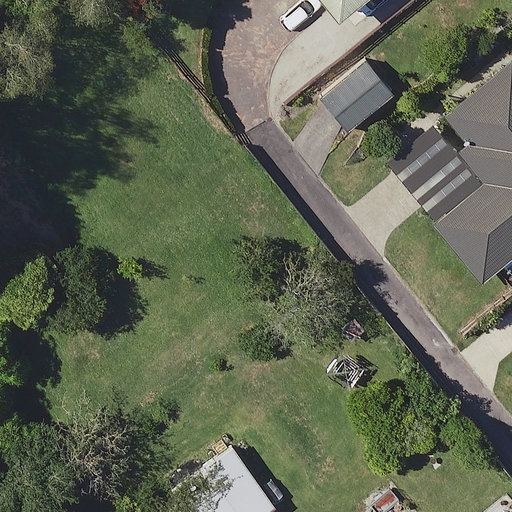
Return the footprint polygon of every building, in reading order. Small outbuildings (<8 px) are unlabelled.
[(324,0),(343,23),(372,0),(324,0)] [(346,131),(396,84),(368,53),(317,100),(346,131)] [(511,64),(509,60),(445,113),(469,142),(460,150),(488,183),(438,224),(482,277),(511,252),(511,64)] [(273,511),(277,510),(226,438),(172,476),(182,490),(150,511),(273,511)] [(511,511),(511,502),(508,498),(490,511),(511,511)]
